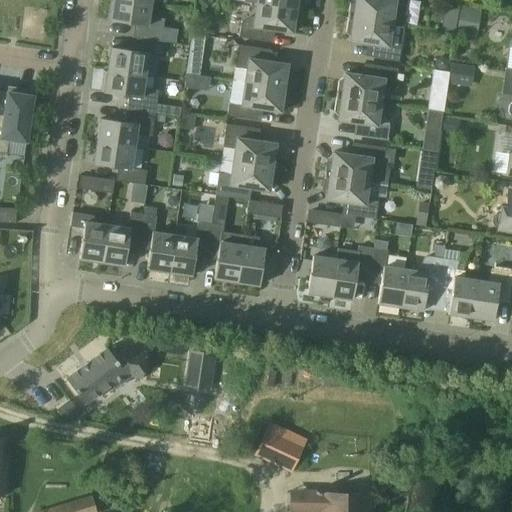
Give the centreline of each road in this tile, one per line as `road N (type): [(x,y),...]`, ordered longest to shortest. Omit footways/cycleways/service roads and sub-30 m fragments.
road 1 (residential): [(277,321),(324,0)]
road 2 (residential): [(47,288),(76,0)]
road 3 (residential): [(511,354),(277,321)]
road 4 (residential): [(277,321),(47,288)]
